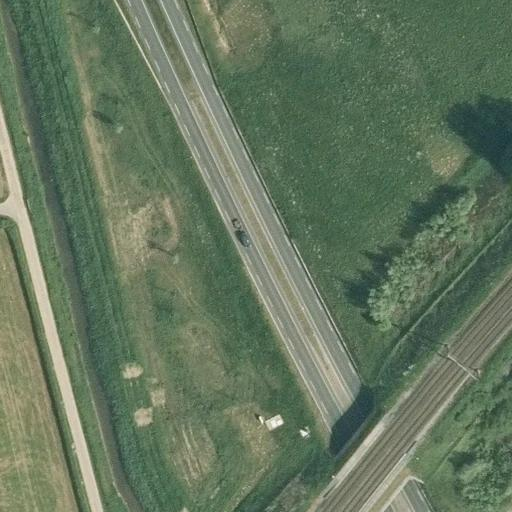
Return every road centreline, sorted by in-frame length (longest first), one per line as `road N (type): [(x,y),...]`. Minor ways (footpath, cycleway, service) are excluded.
road 1 (primary): [(422,511),(165,0)]
road 2 (primary): [(132,0),(176,103),(388,511)]
road 3 (track): [(96,511),(19,204)]
